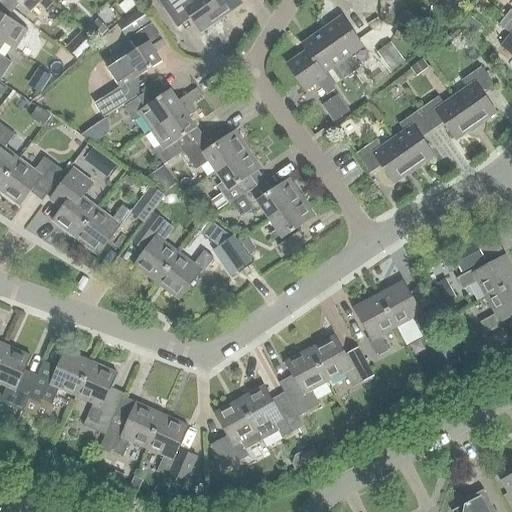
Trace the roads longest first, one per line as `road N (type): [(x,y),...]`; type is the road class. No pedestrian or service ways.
road 1 (residential): [(0,285),(203,362),(372,243)]
road 2 (residential): [(372,243),(252,65),(292,0)]
road 3 (tertiary): [(313,511),(337,488),(511,396)]
road 4 (residential): [(372,243),(505,172)]
